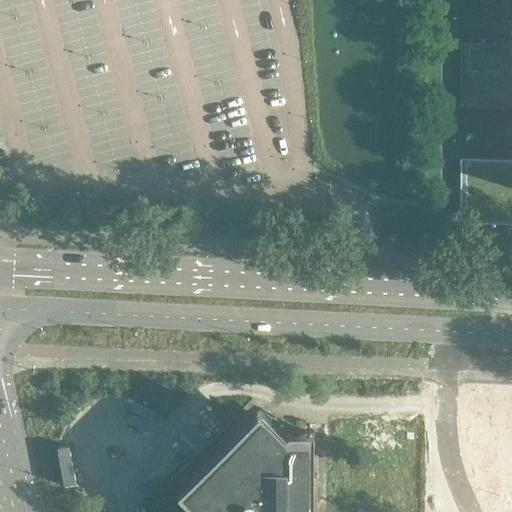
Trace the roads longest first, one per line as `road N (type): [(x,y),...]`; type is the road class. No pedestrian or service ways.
road 1 (tertiary): [(511,298),(0,269)]
road 2 (tertiary): [(0,311),(511,337)]
road 3 (unknown): [(472,511),(446,426),(451,334)]
